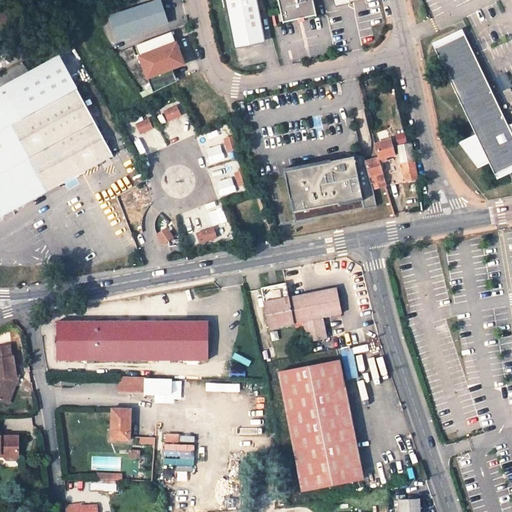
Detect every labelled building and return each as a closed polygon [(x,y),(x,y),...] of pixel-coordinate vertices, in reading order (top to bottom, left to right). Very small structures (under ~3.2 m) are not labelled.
[(159,0),(108,17),(117,42),(168,25),(159,0)] [(222,0),(233,49),(265,44),(255,0),(222,0)] [(312,0),(277,0),(283,24),(316,16),(312,0)] [(171,32),(135,45),(152,91),(177,81),(172,69),(184,64),(171,32)] [(465,36),(438,48),(446,65),(473,52),(465,36)] [(511,124),(507,126),(490,90),(491,89),(473,52),(446,65),(464,103),(465,103),(480,135),(462,143),(479,167),(492,161),(500,158),(504,164),(511,160),(511,124)] [(58,54),(0,86),(0,104),(11,125),(76,88),(58,54)] [(76,88),(11,125),(28,157),(46,192),(113,156),(90,113),(82,99),(76,88)] [(96,109),(89,95),(82,99),(90,113),(96,109)] [(0,173),(28,157),(11,125),(0,104),(0,173)] [(165,112),(167,118),(175,114),(173,109),(165,112)] [(185,114),(171,121),(181,140),(194,133),(185,114)] [(136,124),(138,130),(146,127),(144,121),(136,124)] [(396,134),(397,143),(406,142),(405,133),(396,134)] [(229,139),(232,147),(238,145),(235,137),(229,139)] [(365,162),(373,188),(386,185),(379,163),(386,161),(385,157),(394,154),(390,140),(376,144),(379,158),(365,162)] [(411,144),(399,146),(403,172),(416,170),(411,144)] [(373,188),(365,162),(364,157),(356,155),(329,162),(330,164),(310,169),(309,166),(284,172),(291,204),(292,203),(295,215),(294,215),(296,224),(309,221),(308,218),(377,202),(373,188)] [(28,157),(0,173),(0,216),(46,192),(28,157)] [(511,160),(504,164),(500,158),(492,161),(499,176),(499,177),(511,170),(511,160)] [(242,172),(245,180),(251,178),(248,170),(242,172)] [(416,170),(403,172),(405,182),(418,179),(416,170)] [(160,233),(167,243),(176,237),(170,227),(160,233)] [(207,234),(209,240),(220,237),(218,230),(207,234)] [(270,327),(303,320),(308,342),(318,340),(326,339),(322,317),(329,315),(341,313),(336,289),(290,298),(287,283),(262,288),(270,327)] [(208,321),(58,321),(58,360),(208,360),(208,321)] [(367,343),(364,328),(357,329),(360,344),(367,343)] [(17,376),(14,357),(11,357),(10,346),(0,347),(0,399),(9,403),(16,386),(16,376),(17,376)] [(341,360),(278,373),(302,490),(365,479),(341,360)] [(120,377),(119,393),(132,393),(132,378),(120,377)] [(132,378),(132,393),(145,393),(146,380),(146,379),(132,378)] [(145,393),(171,394),(172,380),(146,380),(145,393)] [(130,409),(112,409),(112,439),(130,439),(130,409)] [(18,437),(0,436),(0,456),(3,456),(19,456),(18,437)] [(485,460),(469,462),(471,474),(487,472),(485,460)] [(341,505),(360,502),(359,495),(340,499),(341,505)] [(482,495),(473,499),(477,511),(486,508),(482,495)] [(420,511),(420,498),(399,500),(400,511),(420,511)]
